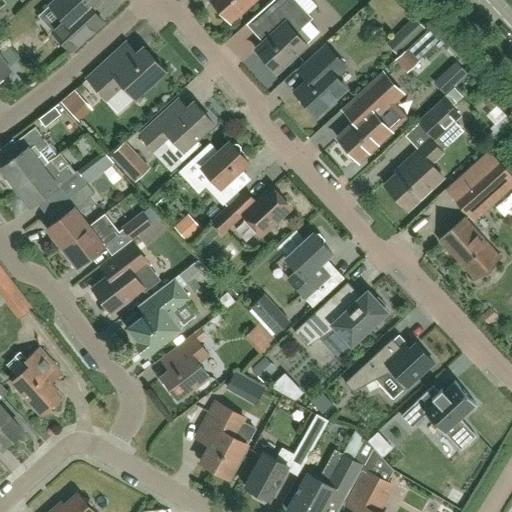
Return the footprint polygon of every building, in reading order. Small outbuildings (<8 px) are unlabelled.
[(55,0),(49,6),(64,21),(52,32),(68,50),(70,52),(71,51),(88,35),(104,21),(104,20),(93,9),(100,2),(98,0),(55,0)] [(208,0),(229,22),(252,0),(208,0)] [(263,44),(255,50),(276,72),(305,45),(319,32),(309,21),(311,19),(307,14),(293,0),(272,0),(260,12),(277,30),(263,44)] [(445,43),(431,27),(407,49),(417,60),(423,55),(425,56),(436,46),(439,49),(445,43)] [(143,48),(138,54),(126,40),(109,56),(111,58),(87,79),(107,101),(124,86),(134,98),(164,71),(143,48)] [(316,116),(346,88),(336,77),(346,67),(326,46),(299,72),(307,81),(295,93),(316,116)] [(395,60),(407,73),(419,61),(417,60),(407,49),(395,60)] [(0,77),(9,71),(0,58),(0,77)] [(457,63),(449,70),(460,81),(467,74),(457,63)] [(401,122),(387,106),(401,94),(383,73),(356,97),(355,96),(340,109),(353,124),(337,139),(358,162),(390,132),(401,122)] [(78,123),(96,108),(89,99),(94,94),(84,82),(60,102),(78,123)] [(193,103),(188,107),(178,97),(164,109),(166,111),(139,135),(155,153),(165,144),(182,162),(201,144),(196,140),(213,124),(193,103)] [(444,98),(418,122),(434,138),(459,114),(448,102),(444,98)] [(54,107),(38,119),(45,127),(60,115),(54,107)] [(511,128),(511,122),(505,114),(493,125),(493,127),(493,128),(494,130),(494,132),(493,133),(492,134),(490,136),(490,138),(490,139),(491,141),(493,139),(497,143),(511,128)] [(0,168),(15,188),(43,166),(35,155),(48,145),(35,127),(14,143),(21,152),(0,168)] [(430,140),(418,151),(417,152),(419,154),(385,186),(406,210),(442,177),(429,163),(441,152),(430,140)] [(150,169),(140,157),(125,141),(110,155),(125,171),(134,182),(150,169)] [(234,144),(231,145),(229,142),(218,152),(210,143),(179,171),(188,181),(196,174),(206,186),(223,204),(237,192),(227,182),(242,168),(248,163),(238,153),(240,150),(240,147),(239,145),(236,144),(234,144)] [(94,152),(79,162),(85,170),(99,160),(94,152)] [(57,187),(66,199),(86,184),(97,175),(91,167),(80,176),(78,173),(77,171),(76,172),(73,174),(67,165),(59,171),(51,160),(43,166),(15,188),(30,207),(37,202),(57,187)] [(469,216),(511,179),(495,161),(453,198),(469,216)] [(104,214),(99,217),(89,226),(81,215),(94,205),(89,197),(94,193),(86,184),(66,199),(72,208),(53,223),(46,228),(61,248),(105,215),(104,214)] [(257,201),(241,215),(242,216),(260,235),(290,208),(271,187),(257,201)] [(239,219),(242,216),(241,215),(257,201),(245,188),(227,206),(209,223),(221,235),(239,219)] [(186,237),(201,225),(191,212),(176,224),(186,237)] [(142,214),(123,228),(131,239),(137,234),(147,225),(150,224),(145,217),(142,214)] [(120,234),(112,224),(105,215),(61,248),(76,267),(120,234)] [(150,224),(147,225),(157,239),(169,230),(159,216),(150,224)] [(498,257),(464,220),(441,241),(474,278),(498,257)] [(331,253),(323,244),(324,239),(319,234),(314,235),(313,233),(285,259),(297,272),(288,280),(312,306),(330,289),(313,271),(325,259),(331,253)] [(146,264),(131,243),(109,260),(108,258),(98,265),(107,277),(92,289),(110,312),(140,288),(144,293),(161,280),(148,263),(146,264)] [(0,261),(0,291),(20,319),(35,308),(0,261)] [(137,306),(144,315),(127,328),(137,341),(134,344),(144,356),(178,330),(166,314),(186,298),(171,279),(137,306)] [(366,291),(343,312),(329,298),(293,331),(306,345),(331,329),(347,347),(385,311),(383,308),(385,306),(376,296),(374,299),(366,291)] [(252,307),(276,332),(287,322),(263,297),(252,307)] [(244,337),(261,355),(277,340),(260,322),(244,337)] [(160,360),(168,371),(160,377),(177,399),(195,386),(197,388),(201,388),(204,387),(206,384),(207,381),(205,378),(207,376),(196,363),(206,355),(192,336),(173,351),(160,360)] [(353,391),(375,380),(388,373),(403,390),(433,362),(416,343),(407,352),(402,347),(401,348),(393,340),(392,339),(345,382),(353,391)] [(17,376),(12,381),(41,414),(60,397),(49,384),(60,373),(38,349),(27,359),(31,364),(17,376)] [(426,414),(460,450),(476,436),(460,418),(476,404),(455,382),(444,392),(441,389),(438,391),(433,386),(401,415),(412,427),(426,414)] [(0,445),(3,448),(22,431),(0,406),(0,399),(2,398),(0,395),(0,445)] [(200,426),(194,438),(210,447),(201,463),(227,478),(246,444),(255,428),(242,421),(244,417),(216,402),(202,427),(200,426)] [(316,414),(295,451),(307,457),(328,421),(316,414)] [(362,439),(355,430),(342,454),(334,449),(318,479),(307,473),(287,510),(289,511),(322,511),(326,506),(336,511),(338,511),(350,491),(364,465),(372,450),(362,439)] [(268,501),(286,470),(288,465),(294,454),(282,448),(276,459),(264,452),(244,488),(253,492),(252,497),(263,503),(267,500),(268,501)] [(365,471),(352,496),(350,494),(344,506),(355,511),(377,511),(380,507),(375,504),(386,483),(393,470),(394,469),(375,449),(364,471),(365,471)] [(51,511),(93,511),(78,494),(58,511),(55,511),(54,510),(51,511)]
